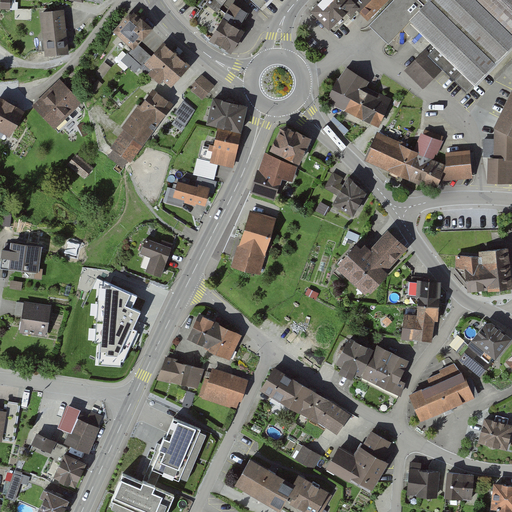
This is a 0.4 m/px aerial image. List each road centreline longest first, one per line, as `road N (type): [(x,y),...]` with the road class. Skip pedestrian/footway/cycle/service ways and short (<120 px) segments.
road 1 (tertiary): [(189,281),(267,108)]
road 2 (residential): [(197,511),(272,350)]
road 3 (residential): [(272,350),(406,440)]
road 4 (residential): [(465,301),(402,400),(406,440)]
road 5 (residential): [(0,49),(25,64),(56,63),(81,50),(122,0)]
road 6 (residential): [(296,102),(400,212)]
road 7 (tertiary): [(130,405),(189,281)]
road 8 (residential): [(130,405),(0,379)]
road 9 (tertiary): [(249,79),(178,31),(154,0)]
